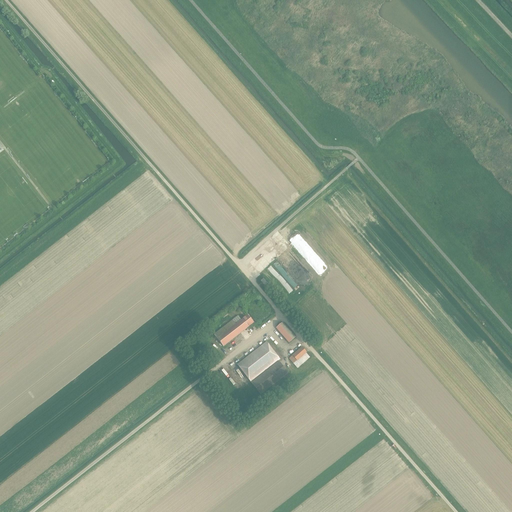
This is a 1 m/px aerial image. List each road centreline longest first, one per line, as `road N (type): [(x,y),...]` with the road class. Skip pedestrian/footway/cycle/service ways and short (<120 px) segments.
road 1 (track): [(455,511),(4,0)]
road 2 (unclassified): [(32,511),(281,315)]
road 3 (track): [(238,263),(346,168)]
